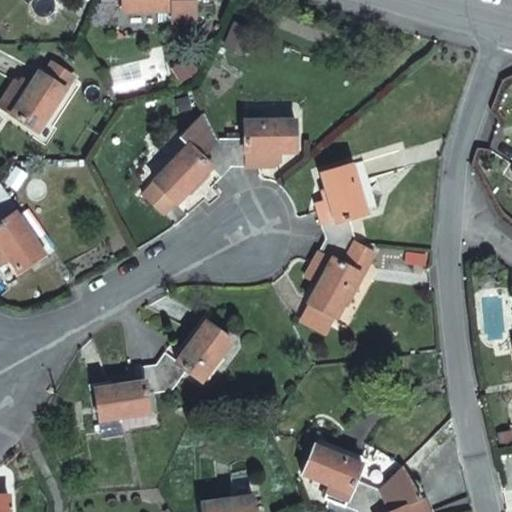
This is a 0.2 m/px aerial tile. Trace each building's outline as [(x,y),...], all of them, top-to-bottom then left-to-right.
[(117,0),(118,8),(166,8),(167,21),(189,21),(190,1),(196,1),(195,0),(117,0)] [(34,128),(69,74),(48,62),(40,74),(35,71),(27,83),(24,88),(19,84),(11,79),(0,96),(0,107),(8,113),(34,128)] [(22,79),(19,84),(24,88),(27,83),(22,79)] [(217,175),(227,166),(215,136),(204,107),(177,134),(186,143),(151,177),(152,178),(139,191),(157,210),(170,197),(171,198),(207,164),(217,175)] [(227,166),(242,164),(268,161),(275,159),(275,150),(289,150),(290,120),(241,119),(241,136),(215,136),(227,166)] [(323,237),(354,240),(347,215),(363,210),(347,162),(317,173),(326,198),(317,201),(315,209),(319,224),(318,224),(323,237)] [(0,267),(10,260),(16,269),(41,250),(12,210),(15,207),(0,185),(0,267)] [(373,249),(354,240),(323,237),(316,251),(311,259),(303,276),(317,282),(307,302),(310,304),(330,315),(332,317),(358,269),(362,271),(373,249)] [(322,330),(330,315),(310,304),(302,319),(322,330)] [(174,357),(163,348),(154,361),(169,387),(185,368),(196,376),(227,337),(205,319),(174,357)] [(169,387),(154,361),(138,364),(139,378),(90,384),(93,414),(145,406),(144,391),(169,387)] [(356,506),(378,484),(370,481),(353,473),(358,457),(309,439),(301,469),(330,479),(325,493),(356,506)] [(401,461),(378,484),(356,506),(357,511),(427,511),(424,502),(421,496),(401,461)] [(248,511),(247,492),(196,499),(197,511),(248,511)] [(0,511),(8,511),(8,493),(0,493),(0,511)]
